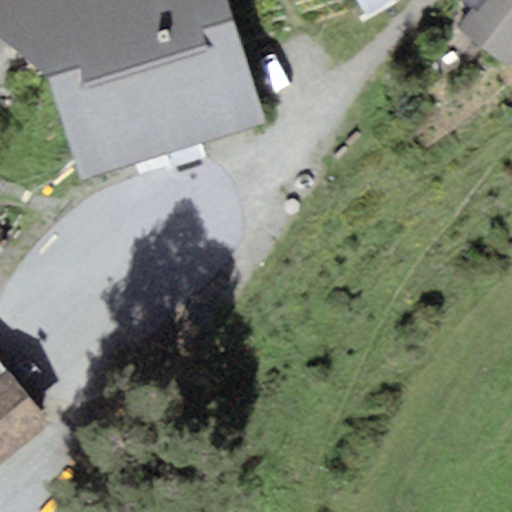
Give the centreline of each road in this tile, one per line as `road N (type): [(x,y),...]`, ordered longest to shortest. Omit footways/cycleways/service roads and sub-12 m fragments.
road 1 (residential): [(424,0),(43,458),(0,488)]
road 2 (track): [(197,511),(201,324),(171,298)]
